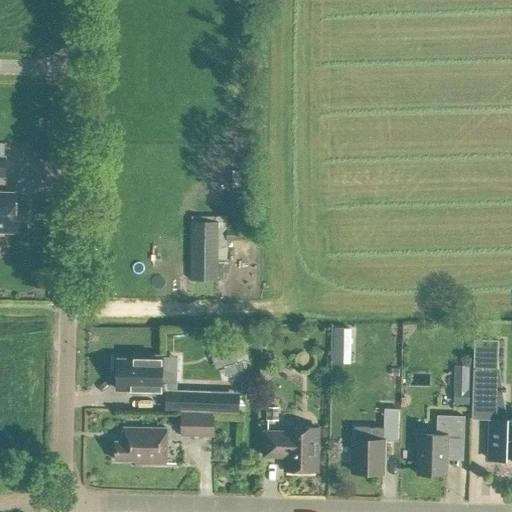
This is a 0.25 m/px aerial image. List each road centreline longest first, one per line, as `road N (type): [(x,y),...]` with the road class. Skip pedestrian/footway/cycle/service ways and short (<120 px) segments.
road 1 (unclassified): [(62,501),(77,0)]
road 2 (residential): [(358,511),(62,501)]
